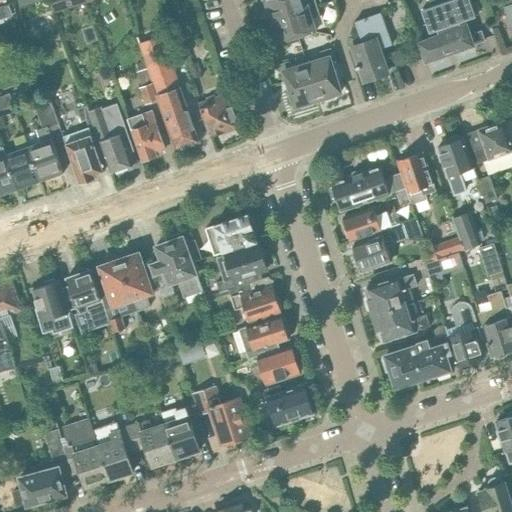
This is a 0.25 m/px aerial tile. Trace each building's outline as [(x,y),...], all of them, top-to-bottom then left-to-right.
[(87,2),(85,0),(50,0),(54,12),(87,2)] [(317,6),(315,0),(261,0),(268,21),(317,6)] [(474,0),(444,0),(423,8),(431,31),(441,27),(442,31),(464,24),(463,20),(479,14),(474,0)] [(275,44),(316,31),(311,17),(320,14),(317,6),(268,21),(275,44)] [(346,37),(364,83),(392,72),(383,48),(393,44),(381,12),(355,22),(356,24),(352,25),(346,37)] [(442,31),(419,39),(420,41),(426,60),(429,59),(436,61),(443,58),(447,53),(458,49),(465,50),(472,48),(477,43),(485,40),(481,30),(474,33),(470,22),(464,24),(442,31)] [(93,28),(85,31),(88,41),(97,38),(93,28)] [(161,34),(139,41),(145,60),(148,67),(159,98),(163,109),(170,129),(176,148),(198,140),(192,122),(185,102),(161,34)] [(320,59),(307,63),(318,99),(321,98),(325,101),(336,97),(338,93),(341,92),(335,73),(330,57),(334,56),(331,47),(320,51),(320,59)] [(405,47),(392,52),(397,66),(417,59),(415,53),(408,55),(405,47)] [(145,60),(135,63),(138,70),(136,71),(141,86),(139,87),(144,104),(150,102),(159,98),(148,67),(145,60)] [(289,60),(278,64),(280,72),(284,71),(295,106),(298,105),(302,108),(314,104),(316,100),(318,99),(307,63),(293,67),(289,60)] [(239,126),(227,92),(215,96),(215,94),(206,97),(207,99),(198,102),(210,136),(239,126)] [(0,109),(13,105),(9,93),(0,95),(0,109)] [(67,145),(64,136),(50,98),(34,104),(42,127),(36,129),(40,141),(28,145),(24,134),(23,134),(39,180),(62,171),(63,173),(64,172),(56,150),(67,145)] [(101,106),(89,111),(94,125),(94,126),(110,171),(134,163),(129,151),(134,149),(117,102),(101,108),(101,106)] [(89,127),(94,125),(89,111),(87,105),(77,108),(81,121),(86,119),(89,127)] [(165,148),(159,129),(156,121),(155,121),(151,110),(127,118),(142,160),(157,155),(156,151),(165,148)] [(478,164),(500,156),(504,167),(511,163),(511,143),(504,121),(467,134),(478,164)] [(64,136),(67,145),(80,182),(96,176),(95,174),(104,171),(98,152),(89,127),(64,136)] [(17,149),(5,154),(2,146),(1,146),(16,188),(39,180),(23,134),(13,138),(17,149)] [(463,137),(461,138),(460,136),(456,135),(451,137),(449,140),(450,142),(438,146),(455,194),(466,190),(459,172),(474,167),(463,137)] [(0,193),(16,188),(1,146),(0,146),(0,193)] [(425,199),(424,194),(435,190),(422,151),(397,160),(413,204),(425,199)] [(332,185),(329,186),(332,197),(336,196),(341,210),(359,203),(376,198),(396,191),(406,188),(404,184),(400,172),(390,176),(391,179),(385,181),(380,166),(331,183),(332,185)] [(498,198),(490,174),(477,179),(485,202),(498,198)] [(396,191),(401,205),(410,202),(406,188),(396,191)] [(362,211),(343,217),(346,226),(344,229),(346,235),(350,237),(351,240),(359,237),(381,230),(388,228),(399,224),(394,207),(383,211),(381,205),(373,207),(362,211)] [(454,216),(466,249),(481,243),(470,211),(454,216)] [(223,252),(257,240),(248,213),(206,228),(215,254),(223,252)] [(439,243),(428,246),(430,255),(432,260),(438,257),(443,256),(458,251),(464,249),(466,249),(454,216),(452,217),(453,219),(458,233),(459,236),(439,243)] [(359,237),(351,240),(353,246),(356,255),(354,258),(356,264),(359,266),(361,270),(380,264),(391,260),(384,241),(404,234),(401,223),(400,224),(399,224),(388,228),(381,230),(359,237)] [(168,241),(156,245),(161,259),(150,263),(168,313),(178,309),(171,293),(174,292),(171,282),(179,279),(184,295),(202,288),(192,262),(190,255),(189,253),(183,236),(180,237),(178,233),(167,237),(168,241)] [(503,270),(494,242),(479,246),(488,275),(503,270)] [(225,279),(217,282),(220,291),(228,289),(229,289),(261,278),(259,270),(266,267),(262,256),(265,253),(263,247),(259,246),(259,245),(240,251),(218,258),(225,279)] [(198,248),(188,251),(189,253),(191,259),(192,261),(202,258),(201,256),(198,248)] [(139,252),(134,254),(133,249),(118,254),(119,255),(138,310),(150,306),(146,293),(155,290),(149,272),(146,273),(139,252)] [(432,260),(424,262),(426,266),(431,282),(442,278),(441,274),(463,266),(458,251),(443,256),(438,257),(432,260)] [(104,287),(98,289),(109,319),(122,315),(138,310),(119,255),(104,260),(105,264),(100,265),(107,286),(104,287)] [(430,255),(415,260),(418,269),(426,266),(424,262),(432,260),(430,255)] [(95,327),(110,322),(109,319),(98,289),(91,269),(89,269),(85,267),(80,269),(80,273),(67,277),(79,311),(74,313),(79,327),(94,322),(95,327)] [(414,302),(409,287),(417,285),(413,274),(365,289),(373,315),(414,302)] [(261,278),(229,289),(230,293),(235,308),(239,307),(243,305),(248,320),(260,316),(279,310),(279,308),(281,303),(279,297),(275,296),(271,284),(273,280),(269,278),(269,276),(261,278)] [(53,329),(54,333),(74,327),(69,312),(70,312),(59,280),(56,281),(55,279),(51,279),(47,280),(44,283),(45,285),(33,289),(40,307),(35,308),(43,332),(53,329)] [(12,280),(0,284),(0,311),(2,316),(9,313),(22,309),(18,299),(12,280)] [(220,291),(214,293),(216,297),(230,293),(229,289),(228,289),(220,291)] [(492,355),(494,355),(495,357),(499,357),(504,355),(507,353),(506,351),(511,348),(511,326),(505,305),(500,290),(488,295),(492,309),(478,314),(486,336),(492,355)] [(446,328),(451,348),(458,367),(483,358),(477,340),(482,339),(478,326),(473,327),(472,322),(476,321),(472,307),(471,305),(469,303),(466,302),(464,301),(462,301),(460,301),(458,301),(457,302),(455,303),(454,305),(453,306),(452,308),(452,310),(452,312),(453,314),(456,326),(446,328)] [(404,333),(412,331),(429,325),(426,314),(418,317),(414,302),(373,315),(378,330),(381,329),(385,339),(396,336),(396,337),(404,334),(404,333)] [(0,368),(1,369),(16,365),(10,341),(8,334),(0,311),(0,368)] [(122,315),(109,319),(110,322),(113,331),(126,328),(122,315)] [(281,315),(238,329),(246,350),(240,352),(243,360),(280,348),(278,342),(289,338),(288,337),(285,328),(287,325),(285,319),(282,317),(282,316),(281,315)] [(423,360),(415,363),(420,378),(435,374),(436,377),(451,372),(446,357),(450,355),(447,346),(447,343),(441,325),(430,329),(433,337),(428,338),(417,342),(417,343),(423,360)] [(417,343),(383,353),(383,355),(382,356),(387,373),(391,372),(397,390),(412,385),(410,381),(420,378),(415,363),(423,360),(417,343)] [(291,347),(272,353),(258,358),(266,383),(300,372),(291,347)] [(54,384),(64,382),(59,365),(49,367),(54,384)] [(239,397),(240,398),(251,394),(251,393),(250,393),(246,381),(236,384),(240,397),(239,397)] [(240,398),(239,397),(221,403),(215,384),(192,392),(195,403),(199,415),(211,410),(222,442),(250,433),(244,414),(243,410),(243,409),(240,398)] [(273,408),(260,412),(266,428),(299,417),(303,421),(312,418),(313,413),(304,385),(269,396),(273,408)] [(251,394),(240,398),(243,409),(255,406),(251,394)] [(175,407),(162,411),(166,422),(164,423),(176,458),(177,462),(191,457),(189,453),(200,450),(193,427),(202,424),(199,415),(195,403),(177,409),(175,407)] [(55,417),(65,414),(62,406),(53,409),(55,417)] [(511,410),(510,411),(510,412),(509,412),(508,414),(508,415),(509,417),(496,421),(509,463),(511,462),(511,410)] [(89,416),(89,417),(109,479),(110,483),(124,478),(123,475),(133,471),(127,452),(136,450),(128,425),(119,428),(117,421),(93,429),(89,416)] [(62,437),(59,438),(65,456),(71,475),(81,472),(86,487),(88,486),(89,490),(110,483),(109,479),(89,417),(62,426),(66,436),(65,436),(62,437)] [(148,419),(128,425),(136,450),(146,446),(152,465),(162,462),(163,466),(177,462),(176,458),(164,423),(151,427),(148,419)] [(45,432),(52,460),(65,456),(59,438),(62,437),(58,427),(45,432)] [(20,477),(23,488),(13,491),(17,505),(27,502),(28,504),(66,493),(58,466),(54,467),(52,460),(26,469),(27,475),(20,477)] [(483,511),(511,511),(511,506),(504,481),(503,481),(502,479),(500,478),(499,477),(497,476),(495,476),(493,476),(492,477),(490,478),(489,479),(488,480),(488,482),(488,484),(488,486),(487,487),(487,489),(477,492),(483,511)] [(245,511),(242,502),(213,511),(245,511)]
